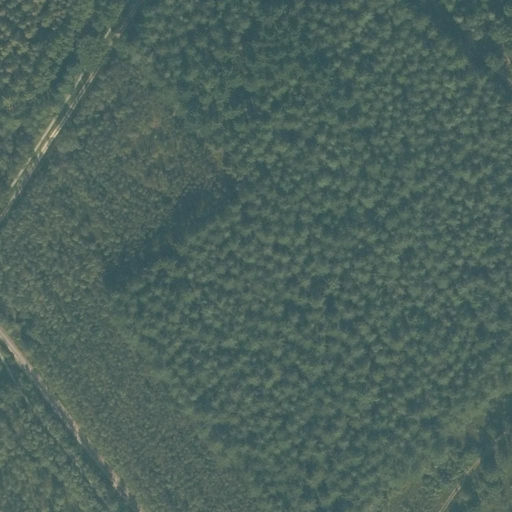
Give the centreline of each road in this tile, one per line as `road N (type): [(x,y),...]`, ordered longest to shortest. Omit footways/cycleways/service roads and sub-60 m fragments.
road 1 (track): [(117,23),(309,277),(511,116)]
road 2 (track): [(0,219),(139,0)]
road 3 (track): [(137,511),(0,330)]
